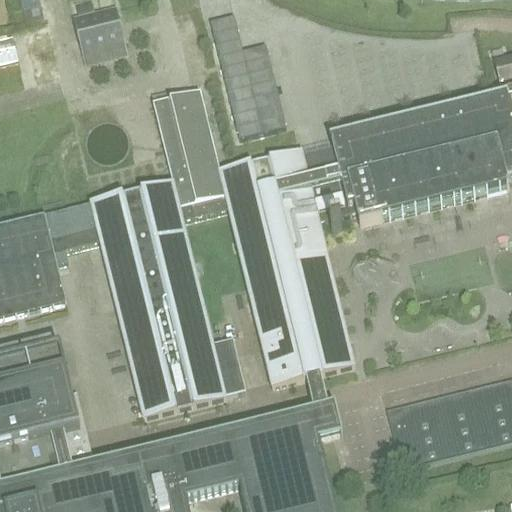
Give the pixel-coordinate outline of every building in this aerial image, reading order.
[(126,49),(117,12),(74,24),(84,62),(126,49)] [(286,133),(266,51),(243,56),(234,21),(210,27),(239,144),(286,133)] [(0,40),(0,91),(52,80),(42,32),(0,40)] [(500,85),(511,81),(511,60),(495,65),(500,85)] [(360,229),(509,193),(511,191),(511,105),(511,106),(509,100),(330,143),(331,145),(332,145),(334,151),(303,159),(302,155),(221,175),(201,96),(154,108),(173,187),(90,207),(91,208),(0,230),(0,324),(66,308),(57,270),(69,267),(66,255),(100,247),(144,423),(228,403),(227,401),(247,397),(234,345),(215,350),(184,225),(228,215),(272,391),(355,371),(319,226),(357,216),(360,229)] [(314,419),(73,478),(64,440),(80,436),(59,354),(0,368),(0,511),(335,511),(319,444),(340,439),(334,414),(329,416),(314,419)] [(511,381),(383,407),(394,465),(511,442),(511,381)]
